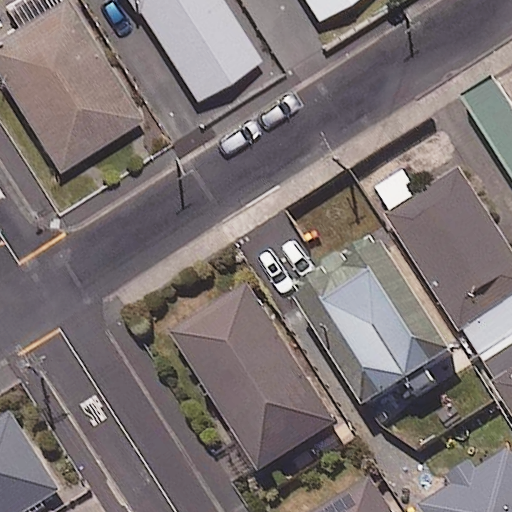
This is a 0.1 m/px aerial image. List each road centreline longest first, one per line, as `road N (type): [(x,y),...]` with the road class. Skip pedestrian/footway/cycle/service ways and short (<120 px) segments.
road 1 (residential): [(39,295),(504,0)]
road 2 (residential): [(39,295),(176,511)]
